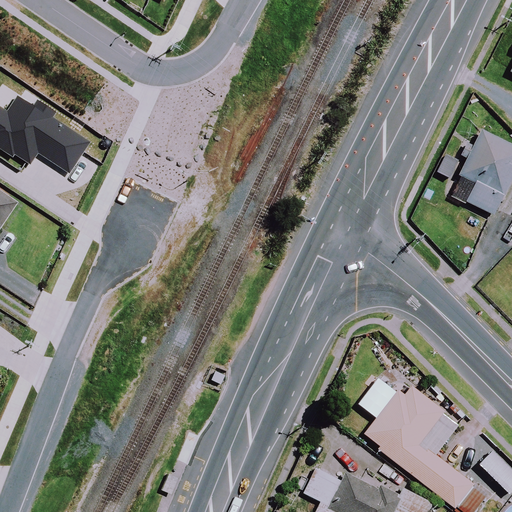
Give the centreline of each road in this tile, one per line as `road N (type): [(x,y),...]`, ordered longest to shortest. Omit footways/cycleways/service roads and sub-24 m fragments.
road 1 (residential): [(8,511),(146,185)]
road 2 (secondary): [(214,511),(341,222)]
road 3 (secondary): [(341,222),(458,0)]
road 4 (tertiary): [(511,388),(341,222)]
road 5 (residential): [(191,80),(156,77),(42,0)]
